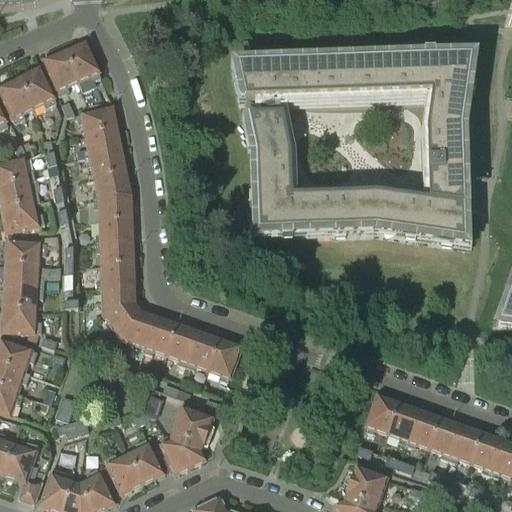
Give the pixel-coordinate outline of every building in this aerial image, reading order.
[(85,48),(64,57),(76,87),(87,82),(89,88),(100,84),(85,48)] [(66,91),(76,87),(64,57),(43,66),(58,101),(68,97),(66,91)] [(420,184),(462,183),(469,183),(467,138),(478,60),(229,69),(236,110),(244,110),(247,124),(288,122),(287,116),(422,111),(418,139),(420,184)] [(18,84),(32,113),(42,108),(45,114),(55,109),(53,103),(39,74),(18,84)] [(22,118),(32,113),(18,84),(0,92),(0,99),(14,129),(25,124),(22,118)] [(66,123),(74,121),(68,107),(61,110),(66,123)] [(86,110),(87,118),(101,115),(100,107),(86,110)] [(112,113),(101,115),(87,118),(75,120),(77,130),(83,129),(85,141),(117,135),(112,113)] [(288,122),(247,124),(239,124),(247,162),(250,247),(374,243),(471,257),(472,215),(465,214),(462,188),(462,183),(420,184),(421,201),(377,194),(297,197),(296,159),(288,122)] [(117,135),(85,141),(88,155),(83,155),(76,157),(77,165),(84,164),(121,156),(117,135)] [(43,147),(45,161),(53,159),(50,145),(43,147)] [(27,147),(20,150),(26,163),(33,159),(27,147)] [(13,154),(19,166),(23,165),(26,163),(20,150),(13,154)] [(91,171),(94,184),(126,178),(121,156),(84,164),(86,173),(91,171)] [(56,173),(53,159),(45,161),(47,174),(56,173)] [(23,165),(19,166),(6,169),(0,169),(0,192),(28,187),(28,188),(35,187),(32,176),(26,177),(23,165)] [(131,202),(126,178),(94,184),(97,197),(91,198),(93,206),(131,202)] [(57,179),(49,181),(52,194),(60,193),(57,179)] [(30,199),(28,188),(28,187),(0,192),(0,208),(2,216),(39,208),(37,197),(30,199)] [(60,193),(52,194),(55,207),(63,206),(60,193)] [(99,215),(99,224),(131,223),(131,202),(93,206),(93,215),(99,215)] [(44,230),(39,208),(2,216),(6,238),(44,230)] [(59,228),(67,227),(64,213),(56,215),(59,228)] [(132,245),(131,223),(99,224),(100,241),(94,241),(94,247),(132,245)] [(62,241),(70,240),(67,227),(59,228),(62,241)] [(101,259),(101,268),(133,267),(132,245),(94,247),(95,259),(101,259)] [(6,270),(37,272),(38,261),(45,261),(46,250),(7,248),(6,270)] [(72,254),(72,250),(64,250),(64,264),(72,264),(72,254)] [(72,264),(64,264),(64,277),(72,277),(72,264)] [(134,289),(133,267),(101,268),(102,285),(96,285),(96,291),(134,289)] [(37,283),(37,272),(6,270),(4,292),(43,294),(43,284),(37,283)] [(103,320),(111,332),(138,313),(135,310),(134,289),(96,291),(96,295),(102,295),(103,320)] [(42,305),(43,294),(4,292),(3,314),(35,316),(36,305),(42,305)] [(63,306),(72,306),(72,294),(63,294),(63,306)] [(511,299),(509,298),(499,328),(511,329),(511,299)] [(72,306),(63,306),(63,314),(78,314),(78,306),(72,306)] [(140,317),(138,313),(111,332),(120,344),(144,352),(145,353),(156,323),(140,317)] [(34,327),(35,316),(3,314),(1,337),(40,339),(41,328),(34,327)] [(156,323),(145,353),(144,352),(142,358),(152,361),(153,356),(166,360),(177,330),(156,323)] [(198,337),(177,330),(166,360),(178,365),(177,370),(185,373),(198,337)] [(218,345),(198,337),(185,373),(193,376),(195,371),(208,375),(218,345)] [(40,350),(54,355),(56,347),(43,342),(40,350)] [(240,352),(218,345),(208,375),(220,379),(218,384),(227,388),(228,385),(240,352)] [(0,370),(23,378),(23,377),(26,367),(32,369),(36,358),(0,346),(0,370)] [(64,363),(51,358),(49,366),(62,371),(64,363)] [(124,384),(129,371),(122,368),(117,381),(124,384)] [(29,379),(23,377),(23,378),(0,370),(0,393),(15,399),(16,398),(19,388),(25,390),(29,379)] [(134,387),(147,392),(149,385),(136,380),(134,387)] [(161,397),(174,402),(177,395),(164,390),(161,397)] [(22,400),(16,398),(15,399),(0,393),(0,417),(8,420),(12,409),(18,411),(22,400)] [(42,408),(49,410),(50,410),(55,397),(47,394),(42,408)] [(177,395),(174,402),(187,406),(190,399),(177,395)] [(141,419),(151,423),(156,424),(162,406),(147,400),(141,419)] [(62,401),(59,409),(73,413),(75,406),(62,401)] [(375,434),(387,439),(398,408),(376,401),(364,436),(373,439),(375,434)] [(33,413),(46,418),(49,410),(42,408),(35,405),(33,413)] [(206,405),(204,412),(203,413),(217,418),(220,410),(206,405)] [(418,416),(398,408),(387,439),(399,443),(398,448),(406,451),(418,416)] [(59,409),(57,416),(70,420),(73,413),(59,409)] [(171,441),(201,452),(207,451),(213,434),(209,429),(211,424),(181,413),(171,441)] [(117,414),(109,416),(113,430),(121,428),(117,414)] [(68,428),(70,420),(57,416),(55,423),(68,428)] [(106,432),(113,430),(109,416),(102,418),(106,432)] [(439,423),(418,416),(406,451),(414,454),(416,449),(428,453),(439,423)] [(151,423),(141,419),(133,424),(137,431),(151,423)] [(460,430),(439,423),(428,453),(441,458),(439,463),(447,466),(460,430)] [(84,424),(77,426),(81,439),(88,437),(84,424)] [(74,441),(81,439),(77,426),(70,428),(74,441)] [(62,430),(66,443),(74,441),(70,428),(62,430)] [(481,438),(460,430),(447,466),(456,469),(457,464),(470,468),(481,438)] [(0,479),(2,481),(13,450),(2,446),(5,440),(0,438),(0,479)] [(501,445),(481,438),(470,468),(482,473),(480,478),(489,481),(501,445)] [(199,457),(201,452),(171,441),(170,446),(160,450),(175,479),(203,465),(199,457)] [(127,460),(141,489),(161,479),(145,444),(135,449),(137,455),(127,460)] [(511,481),(511,448),(501,445),(489,481),(497,484),(499,479),(511,483),(511,481)] [(24,454),(13,450),(2,481),(23,488),(24,488),(26,483),(33,486),(37,473),(30,471),(37,452),(26,448),(24,454)] [(371,456),(358,452),(355,459),(369,464),(371,456)] [(120,499),(141,489),(127,460),(117,465),(114,459),(104,464),(120,499)] [(385,470),(398,475),(400,467),(387,463),(385,470)] [(413,472),(400,467),(398,475),(411,480),(413,472)] [(43,511),(63,511),(72,487),(61,484),(63,478),(53,474),(50,480),(39,511),(43,511)] [(341,497),(345,502),(376,511),(385,484),(355,474),(353,478),(347,480),(341,497)] [(89,485),(78,490),(89,511),(106,511),(113,509),(96,475),(86,479),(89,485)] [(426,485),(439,490),(442,482),(429,478),(426,485)] [(442,482),(439,490),(452,494),(455,487),(442,482)] [(40,489),(33,486),(26,483),(24,488),(23,488),(19,502),(34,507),(41,489),(40,489)] [(89,511),(78,490),(72,487),(63,511),(89,511)] [(468,500),(481,504),(483,497),(470,492),(468,500)] [(407,501),(420,505),(423,498),(410,493),(407,501)] [(483,497),(481,504),(493,509),(496,501),(483,497)] [(376,511),(345,502),(343,506),(335,511),(376,511)] [(223,511),(219,503),(206,509),(208,511),(223,511)]
